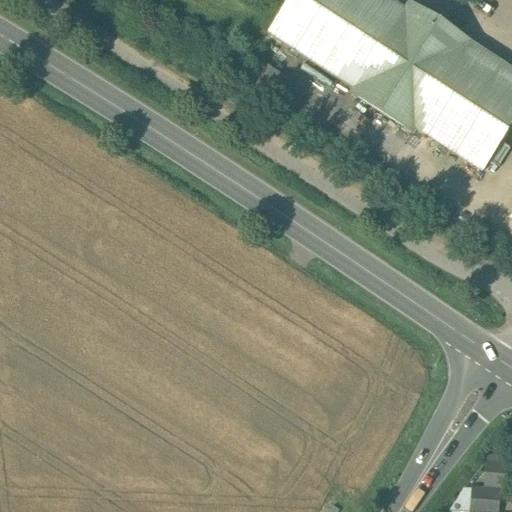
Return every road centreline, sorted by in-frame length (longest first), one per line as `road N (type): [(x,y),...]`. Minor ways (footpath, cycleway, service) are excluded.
road 1 (secondary): [(501,360),(0,34)]
road 2 (unclassified): [(511,292),(440,258),(39,0)]
road 3 (secondary): [(501,360),(400,511)]
